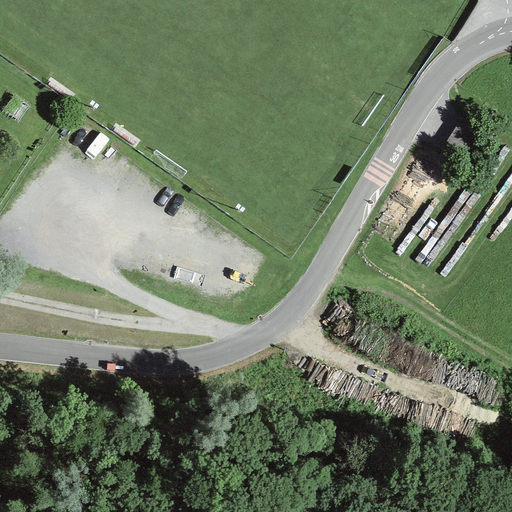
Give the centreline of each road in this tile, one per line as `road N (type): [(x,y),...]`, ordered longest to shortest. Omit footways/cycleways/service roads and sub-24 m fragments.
road 1 (tertiary): [(511,34),(477,43),(435,74),(299,301),(244,344),(189,363),(0,349)]
road 2 (track): [(244,344),(203,327),(121,321),(0,296)]
road 3 (track): [(203,327),(115,286),(72,232)]
